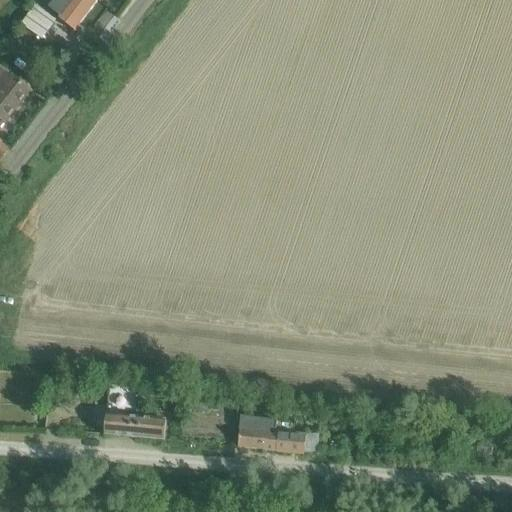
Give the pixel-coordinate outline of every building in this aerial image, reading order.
[(59,21),(74,33),(98,2),(94,0),(57,0),(50,10),(61,19),(59,21)] [(37,7),(22,27),(41,41),(56,22),(37,7)] [(0,128),(4,124),(30,91),(0,68),(0,128)] [(99,418),(98,430),(106,430),(105,438),(165,443),(167,423),(183,425),(184,416),(140,412),(142,390),(110,387),(109,402),(107,419),(99,418)] [(292,455),(295,440),(295,439),(273,436),(274,427),(242,423),(239,450),(292,456),(292,455)] [(306,436),(305,457),(318,458),(320,437),(306,436)] [(91,479),(90,490),(110,490),(111,481),(91,479)] [(508,499),(496,498),(495,509),(507,510),(508,499)]
